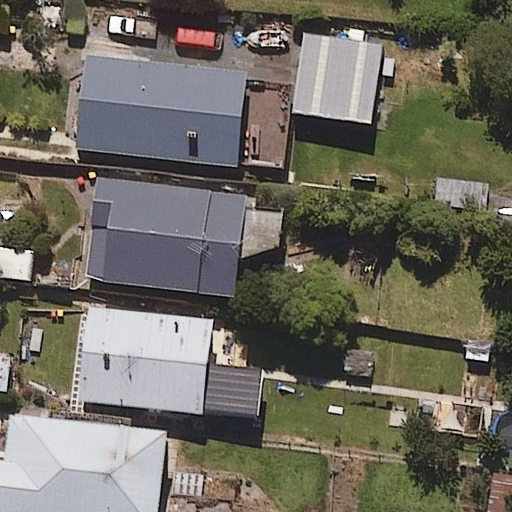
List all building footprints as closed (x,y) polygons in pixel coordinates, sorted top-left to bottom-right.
[(291,84),(85,60),(74,152),(280,176),(291,84)] [(488,181),(438,176),(435,206),(485,211),(488,181)] [(245,195),(94,181),(84,286),(233,299),(237,253),(277,257),(281,215),(243,212),(245,195)] [(31,253),(0,249),(0,283),(28,286),(31,253)] [(210,323),(86,311),(77,404),(226,418),(230,369),(206,366),(210,323)] [(8,357),(0,356),(0,393),(6,394),(8,357)] [(155,511),(166,440),(10,419),(3,465),(0,464),(0,511),(155,511)]
